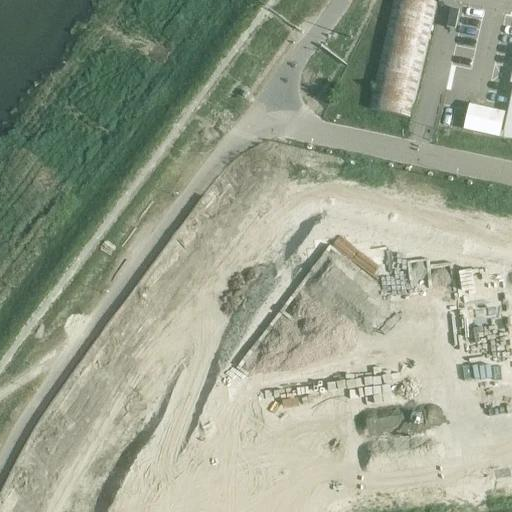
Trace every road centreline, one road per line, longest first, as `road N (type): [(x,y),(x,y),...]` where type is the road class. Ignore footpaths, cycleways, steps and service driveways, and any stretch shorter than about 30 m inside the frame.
road 1 (residential): [(511,257),(265,181),(92,409),(41,511)]
road 2 (unclassified): [(262,105),(72,353)]
road 3 (unclassified): [(511,174),(300,128),(262,105)]
road 4 (unclassified): [(72,353),(0,472)]
road 5 (unclassified): [(342,0),(262,105)]
